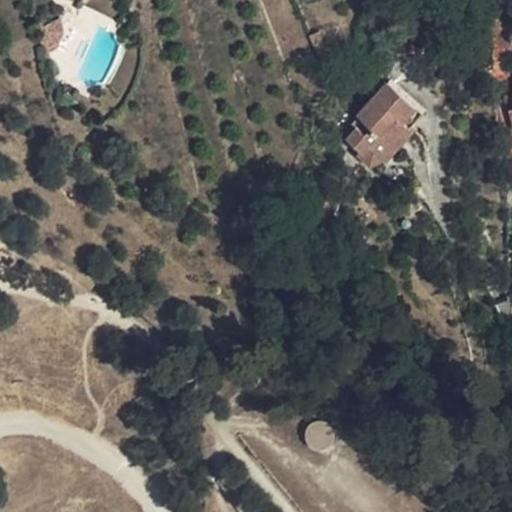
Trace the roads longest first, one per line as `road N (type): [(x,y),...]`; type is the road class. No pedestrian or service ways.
road 1 (track): [(0,265),(11,264),(34,293),(114,317),(173,355),(302,511)]
road 2 (track): [(161,511),(135,473),(106,451),(72,434),(0,425)]
